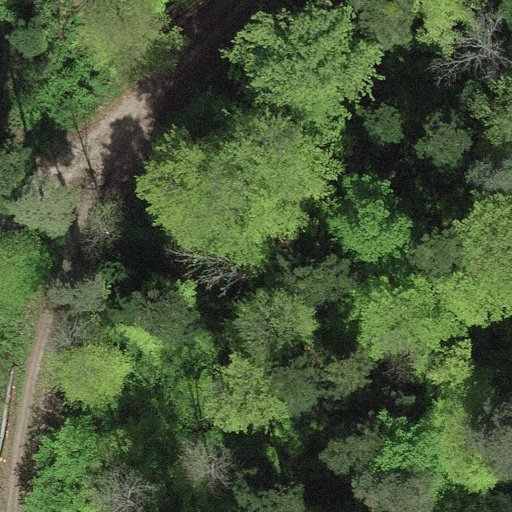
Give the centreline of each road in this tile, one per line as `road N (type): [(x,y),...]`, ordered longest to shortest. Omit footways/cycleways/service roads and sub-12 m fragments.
road 1 (track): [(24,511),(24,472),(93,135)]
road 2 (track): [(93,135),(217,0)]
road 3 (track): [(0,234),(93,135)]
